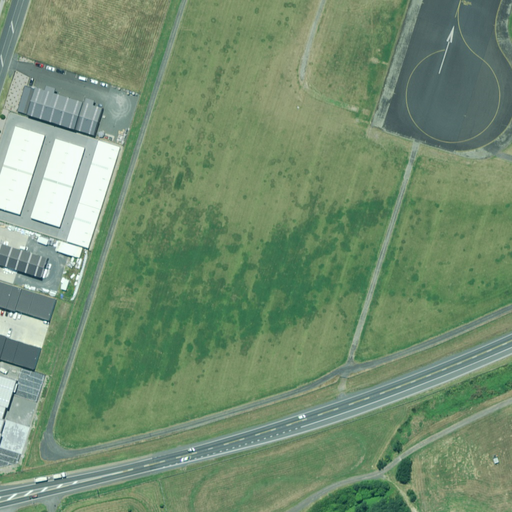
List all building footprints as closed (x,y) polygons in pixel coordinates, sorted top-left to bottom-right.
[(24,59),(125,91),(135,60),(34,28),(24,59)] [(37,86),(28,83),(20,108),(95,131),(103,106),(95,103),(97,98),(87,95),(85,99),(57,90),(59,85),(48,82),(47,87),(38,84),(37,86)] [(47,135),(18,126),(0,181),(0,206),(22,213),(47,135)] [(87,148),(58,139),(32,217),(62,226),(87,148)] [(122,147),(101,140),(69,241),(90,248),(122,147)] [(50,255),(0,239),(0,261),(43,275),(50,255)] [(57,295),(0,278),(0,301),(1,302),(1,304),(17,309),(18,307),(50,317),(57,295)] [(0,356),(37,368),(43,348),(11,338),(11,336),(0,332),(0,356)] [(0,455),(6,435),(4,434),(8,421),(6,420),(10,407),(14,408),(22,380),(0,373),(0,455)]
